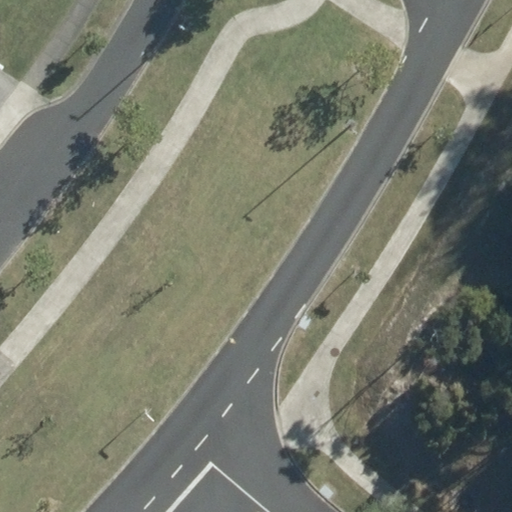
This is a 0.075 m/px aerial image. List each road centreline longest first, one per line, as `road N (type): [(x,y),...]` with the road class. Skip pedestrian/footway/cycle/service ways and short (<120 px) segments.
road 1 (tertiary): [(466,0),(360,189),(182,432)]
road 2 (tertiary): [(0,233),(154,0)]
road 3 (residential): [(182,432),(282,511)]
